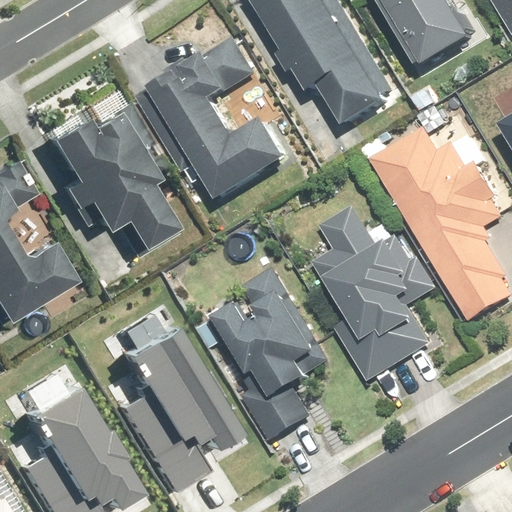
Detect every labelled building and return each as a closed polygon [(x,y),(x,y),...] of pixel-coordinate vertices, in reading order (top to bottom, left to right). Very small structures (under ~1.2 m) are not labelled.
[(251,0),(304,89),(316,82),(339,120),(379,96),(386,92),(332,0),(251,0)] [(466,33),(446,0),(373,0),(412,66),(418,62),(466,33)] [(511,0),(493,0),(492,1),(511,37),(511,0)] [(230,37),(145,89),(136,94),(181,169),(190,163),(213,202),(281,161),(256,120),(253,123),(231,136),(207,96),(229,83),(244,74),(250,70),(230,37)] [(84,119),(48,139),(71,181),(59,187),(73,210),(86,202),(103,232),(120,222),(135,248),(169,228),(145,185),(166,173),(128,106),(90,128),(84,119)] [(375,164),(381,161),(478,322),(511,301),(511,282),(509,277),(511,275),(511,270),(494,239),(498,237),(492,228),(511,216),(501,200),(507,197),(486,160),(477,166),(462,141),(446,150),(434,129),(395,152),(388,140),(367,152),(375,164)] [(19,161),(0,172),(0,308),(10,324),(83,281),(57,237),(46,243),(38,248),(27,229),(19,234),(5,211),(38,192),(19,161)] [(387,246),(361,206),(329,226),(345,250),(319,266),(351,316),(339,324),(374,381),(444,338),(423,305),(446,290),(424,256),(419,259),(404,235),(387,246)] [(329,366),(271,267),(240,286),(257,317),(246,323),(235,304),(210,318),(251,389),(242,394),(255,417),(271,444),(315,419),(300,393),(319,382),(314,374),(329,366)] [(247,431),(182,322),(169,330),(156,309),(102,341),(124,378),(114,384),(175,488),(210,468),(195,443),(214,431),(222,446),(247,431)] [(112,433),(83,388),(76,393),(34,418),(57,455),(31,471),(56,511),(107,511),(105,508),(119,499),(124,507),(149,492),(130,461),(134,458),(117,430),(112,433)] [(0,511),(13,511),(0,490),(0,511)]
